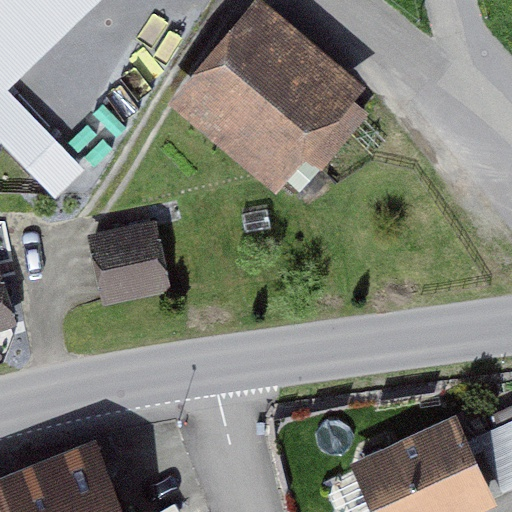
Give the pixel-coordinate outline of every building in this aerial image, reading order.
[(0,0),(0,86),(95,0),(0,0)] [(354,110),(249,19),(172,108),(277,199),(354,110)] [(81,168),(32,115),(9,137),(57,189),(81,168)] [(165,286),(152,235),(92,250),(105,301),(165,286)] [(447,511),(481,498),(455,436),(360,475),(375,511),(447,511)] [(0,511),(106,511),(89,461),(0,492),(0,511)]
